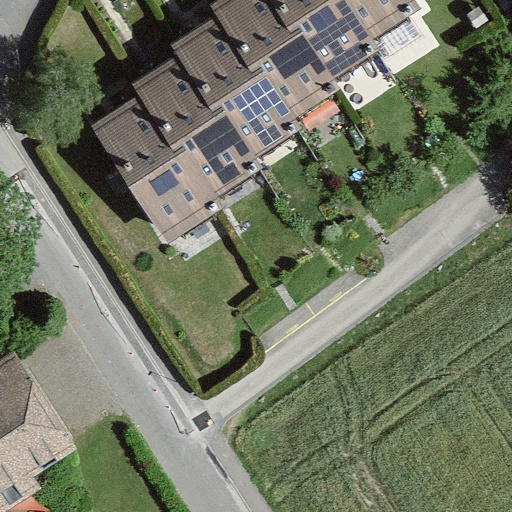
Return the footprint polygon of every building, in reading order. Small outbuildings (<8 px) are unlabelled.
[(227,0),(206,15),(213,25),(286,130),(338,93),(334,87),(272,0),(227,0)] [(272,0),(334,87),(376,57),(368,46),(335,0),(272,0)] [(335,0),(368,46),(417,12),(408,0),(335,0)] [(173,52),(178,60),(252,164),(291,136),(286,130),(213,25),(173,52)] [(134,91),(139,98),(212,202),(256,171),(252,164),(178,60),(134,91)] [(139,98),(91,132),(172,247),(220,213),(212,202),(139,98)] [(0,511),(22,511),(48,496),(37,479),(81,452),(19,353),(0,364),(0,511)]
